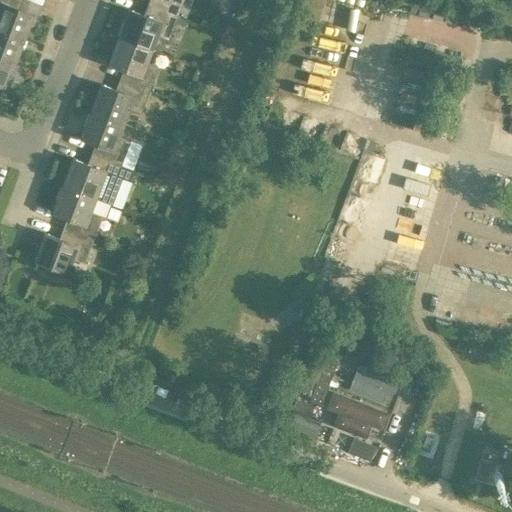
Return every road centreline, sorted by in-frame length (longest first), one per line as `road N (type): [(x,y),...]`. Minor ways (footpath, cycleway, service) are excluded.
road 1 (track): [(120,388),(263,0)]
road 2 (residential): [(374,485),(0,342)]
road 3 (residential): [(88,0),(31,154)]
road 4 (residential): [(418,370),(374,485)]
